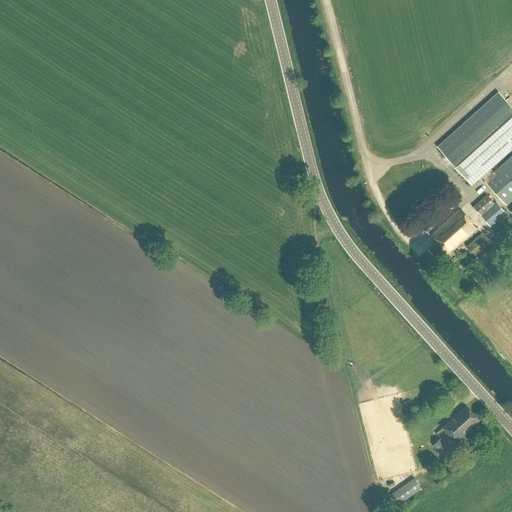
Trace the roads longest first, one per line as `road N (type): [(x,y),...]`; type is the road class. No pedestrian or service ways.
road 1 (tertiary): [(511,428),(358,258),(329,214),(268,0)]
road 2 (unclassified): [(468,198),(411,241),(391,218),(374,189),(326,0)]
